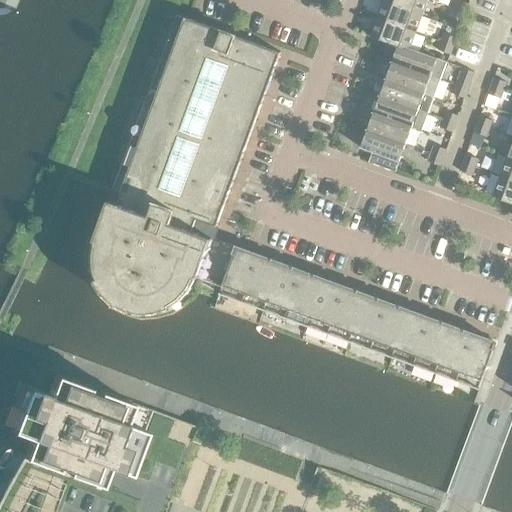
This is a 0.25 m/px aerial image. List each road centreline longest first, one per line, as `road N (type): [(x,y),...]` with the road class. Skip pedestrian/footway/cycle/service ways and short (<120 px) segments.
road 1 (residential): [(290,156),(275,204),(289,225),(511,303)]
road 2 (residential): [(435,206),(508,0)]
road 3 (residential): [(290,156),(334,31),(355,0)]
road 4 (residential): [(435,206),(290,156)]
road 5 (residential): [(465,511),(511,384)]
